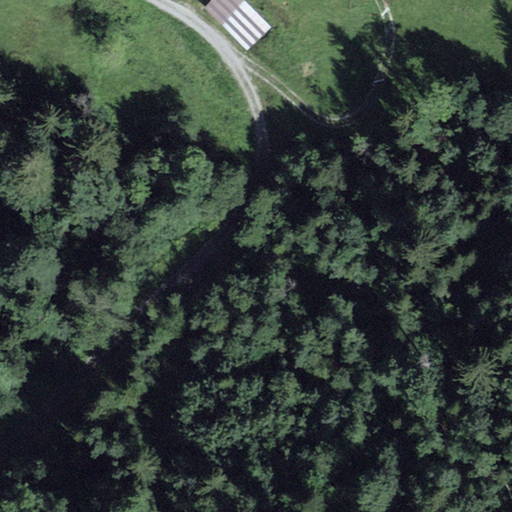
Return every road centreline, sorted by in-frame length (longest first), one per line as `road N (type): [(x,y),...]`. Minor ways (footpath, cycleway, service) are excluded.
road 1 (track): [(157,0),(228,55),(258,114),(260,174),(209,254),(0,472)]
road 2 (track): [(379,0),(390,27),(388,51),(373,95),(348,120),(317,119),(228,55)]
